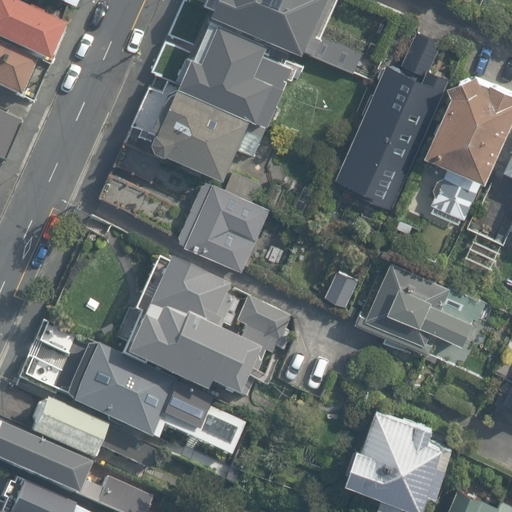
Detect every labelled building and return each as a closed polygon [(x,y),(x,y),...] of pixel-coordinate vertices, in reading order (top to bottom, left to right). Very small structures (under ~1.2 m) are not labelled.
[(65,27),(6,0),(0,0),(0,40),(48,63),(65,27)] [(332,0),(210,0),(312,46),(332,0)] [(192,50),(179,81),(249,112),(265,118),(291,59),(260,46),(263,37),(216,17),(201,53),(192,50)] [(35,64),(0,48),(0,87),(21,96),(35,64)] [(441,81),(384,56),(334,173),(391,197),(441,81)] [(476,66),(447,78),(451,88),(425,148),(445,157),(428,198),(462,213),(479,172),(484,174),(511,108),(511,85),(479,72),(476,66)] [(249,112),(179,81),(169,86),(154,118),(157,124),(152,134),(157,143),(224,170),(249,112)] [(0,108),(0,154),(1,156),(18,117),(0,108)] [(511,139),(505,137),(494,162),(511,169),(511,139)] [(208,181),(200,178),(175,234),(243,265),(244,263),(270,203),(210,176),(208,181)] [(225,281),(163,253),(121,346),(207,385),(210,378),(236,390),(256,345),(267,350),(271,342),(280,346),(288,327),(282,324),(288,312),(244,292),(231,319),(240,322),(234,335),(214,326),(217,318),(225,321),(237,294),(222,287),(225,281)] [(450,284),(389,256),(363,315),(385,325),(430,345),(438,327),(463,338),(480,301),(449,287),(450,284)] [(363,270),(344,261),(327,296),(346,305),(363,270)] [(179,378),(92,339),(66,396),(154,435),(179,378)] [(511,373),(500,399),(511,404),(511,373)] [(103,425),(39,397),(26,425),(90,454),(103,425)] [(434,425),(374,403),(348,476),(382,488),(377,501),(402,509),(406,498),(423,504),(445,443),(429,438),(434,425)] [(90,459),(0,418),(0,457),(119,511),(144,511),(152,495),(106,474),(101,485),(82,477),(90,459)] [(93,511),(10,476),(0,499),(0,511),(93,511)] [(497,511),(502,501),(461,485),(448,511),(497,511)] [(511,511),(511,505),(502,501),(497,511),(511,511)] [(267,511),(244,502),(240,511),(267,511)]
